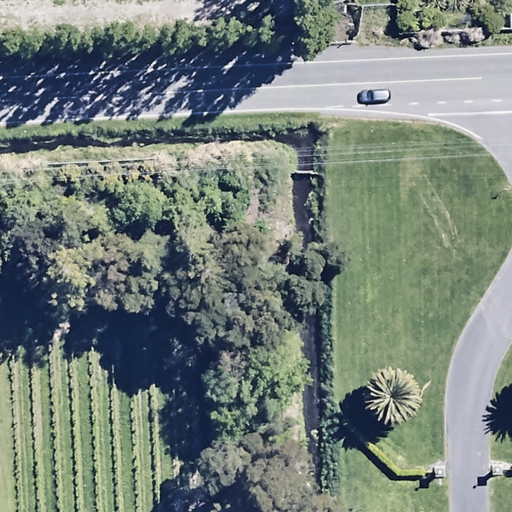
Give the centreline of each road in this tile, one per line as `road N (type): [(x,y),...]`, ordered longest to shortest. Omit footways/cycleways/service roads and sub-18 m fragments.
road 1 (secondary): [(0,106),(511,81)]
road 2 (residential): [(511,295),(479,354),(466,400),(467,511)]
